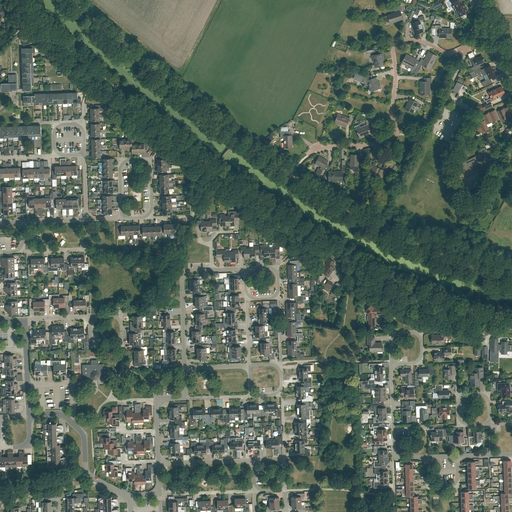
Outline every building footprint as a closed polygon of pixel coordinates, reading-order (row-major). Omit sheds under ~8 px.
[(466,15),(465,14),(468,13),(464,4),(461,5),(460,3),(461,2),(460,0),(450,0),(453,6),(454,5),(455,8),(457,13),(454,14),(453,15),(455,18),(456,18),(461,15),(462,17),(463,18),(466,17),(466,16),(466,15)] [(399,8),(394,10),(395,13),(387,15),(388,19),(389,19),(390,23),(403,19),(400,11),(403,10),(401,5),(398,6),(399,8)] [(425,19),(423,16),(411,20),(413,23),(411,23),(415,34),(423,32),(419,21),(425,19)] [(432,26),(429,33),(435,33),(435,35),(439,35),(439,38),(451,38),(451,29),(441,29),(441,25),(435,25),(435,26),(432,26)] [(429,52),(424,60),(421,59),(414,73),(417,67),(420,69),(422,65),(430,69),(437,56),(429,52)] [(384,60),(382,53),(379,54),(379,55),(374,56),(375,64),(370,65),(371,71),(379,70),(379,66),(384,65),(383,60),(384,60)] [(421,59),(421,58),(419,62),(416,61),(417,60),(406,54),(401,63),(411,68),(410,71),(414,73),(421,59)] [(470,59),(474,67),(485,62),(482,56),(475,59),(474,57),(470,59)] [(492,69),(490,65),(480,70),(483,75),(486,74),(488,79),(481,82),(483,87),(492,83),(490,78),(495,76),(493,72),(494,71),(493,69),(492,69)] [(362,81),(365,83),(366,83),(368,82),(371,92),(381,88),(380,85),(378,85),(376,77),(373,78),(372,75),(365,77),(356,73),(354,78),(362,82),(362,81)] [(16,74),(8,75),(8,83),(8,90),(17,90),(16,74)] [(431,83),(431,78),(424,78),(424,81),(420,81),(420,95),(430,95),(430,83),(431,83)] [(0,83),(1,92),(8,92),(8,90),(8,83),(0,83)] [(27,86),(23,86),(23,91),(32,91),(31,86),(34,86),(34,83),(27,83),(27,86)] [(491,98),(486,101),(487,103),(493,101),(493,100),(505,94),(501,86),(488,92),(491,98)] [(81,98),(78,98),(78,93),(73,93),(73,103),(81,103),(81,98)] [(35,94),(35,96),(35,102),(35,105),(40,105),(43,105),(43,94),(35,94)] [(29,105),(28,103),(35,102),(35,96),(23,96),(24,103),(26,103),(26,105),(29,105)] [(421,105),(423,102),(416,98),(414,101),(410,99),(405,109),(412,113),(417,103),(421,105)] [(89,113),(89,115),(91,115),(100,114),(100,111),(105,111),(105,108),(102,108),(102,105),(95,105),(95,108),(90,108),(91,112),(89,112),(89,113)] [(506,108),(505,107),(503,108),(508,117),(511,115),(511,109),(510,105),(506,108)] [(462,114),(465,113),(463,108),(460,109),(458,106),(456,107),(456,108),(458,112),(462,114)] [(503,108),(502,108),(502,109),(497,111),(502,122),(506,120),(507,119),(506,118),(508,117),(503,108)] [(490,112),(489,111),(488,112),(493,122),(499,119),(495,110),(490,112)] [(488,112),(487,112),(487,113),(482,116),(484,120),(486,124),(487,124),(493,122),(488,112)] [(350,125),(354,116),(350,115),(349,119),(338,114),(334,123),(346,127),(347,124),(350,125)] [(369,129),(372,128),(369,119),(365,121),(367,125),(360,127),(359,124),(354,126),(355,130),(356,129),(357,132),(357,133),(358,133),(360,138),(371,133),(369,129)] [(484,120),(481,121),(480,122),(479,122),(478,122),(482,132),(484,131),(485,132),(486,133),(490,131),(487,124),(486,124),(484,120)] [(105,123),(100,124),(100,121),(94,121),(94,124),(91,124),(91,128),(90,128),(90,129),(89,129),(89,130),(91,130),(100,130),(100,126),(105,126),(105,123)] [(470,125),(470,126),(470,127),(471,129),(472,129),(473,129),(476,135),(482,132),(478,122),(477,123),(476,124),(472,126),(470,125)] [(36,126),(36,127),(36,130),(33,130),(33,137),(41,136),(41,125),(36,126)] [(280,131),(280,137),(284,137),(284,148),(282,148),(287,148),(288,148),(292,148),(292,143),(291,143),(291,141),(292,141),(292,135),(290,135),(290,131),(280,131)] [(268,143),(274,139),(272,134),(265,138),(268,143)] [(90,143),(90,144),(90,146),(92,146),(101,145),(101,142),(106,142),(106,139),(101,139),(100,136),(94,136),(94,139),(92,139),(92,143),(90,143)] [(138,144),(138,153),(142,153),(142,154),(143,154),(144,154),(144,152),(144,150),(147,150),(147,143),(140,144),(140,138),(138,139),(138,144)] [(489,156),(494,154),(492,149),(484,152),(482,148),(478,150),(480,154),(464,161),(457,164),(460,171),(465,169),(465,170),(469,168),(470,170),(474,168),(475,168),(479,166),(480,168),(484,166),(484,167),(489,165),(485,157),(489,155),(489,156)] [(362,162),(358,162),(358,155),(351,155),(351,161),(350,161),(350,166),(350,169),(357,169),(362,169),(362,162)] [(168,159),(168,156),(162,156),(162,159),(157,159),(157,163),(156,163),(156,164),(156,166),(157,166),(167,165),(166,161),(171,161),(171,159),(168,159)] [(321,167),(320,169),(318,168),(314,176),(318,179),(328,161),(319,156),(315,163),(321,167)] [(382,178),(388,166),(385,165),(382,170),(376,167),(378,163),(374,162),(369,171),(382,178)] [(329,180),(329,182),(336,182),(336,180),(342,181),(342,177),(345,177),(345,165),(342,165),(342,172),(329,172),(329,179),(329,180)] [(77,170),(77,166),(71,166),(72,175),(77,175),(77,179),(81,179),(80,170),(77,170)] [(23,178),(23,171),(20,172),(20,168),(14,168),(15,177),(20,177),(20,182),(23,182),(23,178)] [(99,177),(104,177),(104,180),(110,180),(110,177),(113,177),(113,173),(114,173),(114,172),(115,172),(115,171),(113,171),(104,171),(104,175),(99,175),(99,177)] [(166,171),(160,172),(160,178),(158,178),(159,180),(158,180),(158,181),(160,181),(169,181),(169,180),(169,177),(174,177),(174,174),(169,175),(169,174),(166,174),(166,171)] [(113,192),(113,189),(115,189),(115,187),(115,186),(113,186),(104,187),(104,190),(99,190),(99,193),(104,193),(105,193),(105,196),(112,196),(112,192),(113,192)] [(353,199),(359,202),(363,194),(357,191),(353,199)] [(176,196),(171,196),(169,196),(169,193),(162,193),(162,200),(161,200),(161,201),(161,202),(163,202),(172,202),(171,198),(177,198),(176,196)] [(78,194),(78,198),(73,199),(73,207),(79,207),(79,206),(82,206),(82,199),(81,199),(81,194),(78,194)] [(35,196),(29,196),(29,195),(26,195),(26,204),(29,204),(29,208),(35,207),(35,198),(35,196)] [(57,195),(56,195),(53,195),(53,197),(53,204),(56,204),(56,208),(62,208),(62,199),(62,196),(57,196),(57,195)] [(468,209),(463,206),(459,214),(464,217),(468,209)] [(17,211),(13,211),(13,208),(4,209),(4,217),(17,217),(17,211)] [(228,216),(229,226),(234,226),(234,220),(238,220),(241,220),(241,213),(237,213),(236,213),(236,211),(228,211),(228,216)] [(228,216),(225,216),(225,214),(219,215),(220,221),(223,221),(223,226),(229,226),(228,216)] [(207,231),(213,231),(212,226),(217,226),(216,219),(210,219),(210,221),(207,221),(207,231)] [(201,226),(201,232),(207,231),(207,221),(203,221),(203,220),(197,220),(197,226),(201,226)] [(176,226),(176,224),(173,224),(173,223),(171,223),(171,222),(170,222),(170,224),(170,233),(174,233),(174,238),(177,238),(176,233),(180,233),(179,226),(176,226)] [(137,234),(137,239),(140,239),(140,234),(140,233),(143,233),(142,227),(139,227),(139,225),(136,225),(136,224),(134,224),(134,223),(133,223),(133,225),(133,234),(134,234),(137,234)] [(118,235),(125,235),(125,240),(128,240),(128,235),(127,235),(127,226),(124,226),(124,224),(122,224),(121,224),(121,226),(121,228),(118,229),(118,235)] [(156,225),(155,225),(155,226),(155,235),(158,235),(159,240),(161,240),(161,235),(161,233),(164,232),(164,226),(157,226),(157,225),(156,225)] [(279,243),(277,243),(273,243),(273,246),(272,245),(269,245),(270,258),(276,257),(275,254),(280,254),(279,245),(279,243)] [(261,254),(264,254),(264,258),(270,258),(269,245),(260,245),(261,254)] [(249,246),(249,248),(250,258),(256,258),(256,254),(260,254),(259,246),(249,246)] [(249,248),(246,248),(246,247),(241,247),(241,253),(244,253),(244,258),(250,258),(249,248)] [(224,257),(224,262),(230,262),(230,252),(229,249),(227,249),(227,250),(217,251),(217,257),(224,257)] [(233,250),(233,252),(230,252),(230,262),(236,262),(236,256),(239,256),(238,250),(233,250)] [(75,273),(74,267),(78,267),(78,257),(71,258),(71,264),(68,264),(68,275),(73,275),(75,273)] [(85,264),(84,257),(78,257),(78,267),(82,267),(82,270),(83,270),(83,276),(88,276),(88,270),(88,264),(85,264)] [(48,265),(48,271),(58,271),(58,267),(58,258),(51,258),(51,265),(48,265)] [(62,270),(68,270),(67,264),(64,264),(64,258),(58,258),(58,267),(62,267),(62,270)] [(329,277),(332,271),(332,270),(334,267),(332,266),(335,262),(329,258),(321,272),(329,277)] [(32,274),(32,272),(34,272),(34,268),(38,268),(38,259),(31,259),(32,266),(29,266),(29,274),(32,274)] [(38,268),(42,268),(42,269),(43,270),(45,270),(45,272),(48,272),(47,265),(44,265),(44,259),(38,259),(38,268)] [(297,272),(297,267),(300,267),(301,266),(301,265),(300,264),(299,264),(299,260),(293,261),(293,265),(288,265),(288,272),(297,272)] [(297,277),(297,272),(288,272),(288,279),(298,279),(298,281),(304,281),(304,278),(300,278),(300,276),(297,277)] [(228,278),(229,278),(229,284),(238,283),(238,278),(235,278),(234,275),(228,275),(228,278)] [(194,279),(190,280),(190,285),(199,285),(199,279),(200,279),(200,276),(194,276),(194,279)] [(323,286),(324,287),(323,288),(328,292),(333,283),(328,280),(327,283),(324,282),(324,283),(323,286)] [(297,291),(297,286),(305,285),(304,281),(298,281),(298,284),(288,284),(289,291),(297,291)] [(229,289),(228,289),(228,292),(235,292),(235,289),(239,289),(238,283),(229,284),(229,289)] [(191,291),(194,291),(194,294),(201,293),(201,290),(200,290),(199,285),(190,285),(191,291)] [(239,295),(235,295),(235,292),(228,292),(226,292),(226,296),(227,296),(227,301),(239,301),(239,295)] [(195,297),(195,302),(205,302),(208,302),(207,296),(204,296),(201,296),(201,293),(194,294),(194,297),(195,297)] [(69,294),(69,295),(69,301),(74,300),(74,309),(80,309),(79,300),(76,300),(76,296),(72,296),(72,294),(69,294)] [(62,296),(63,298),(59,298),(59,307),(65,307),(65,302),(65,298),(66,298),(66,302),(69,302),(69,301),(69,295),(62,296)] [(83,295),(83,300),(79,300),(80,309),(86,309),(86,302),(89,302),(89,295),(83,295)] [(56,296),(49,296),(49,299),(49,302),(52,302),(52,298),(54,298),(54,302),(54,307),(59,307),(59,298),(56,298),(56,296)] [(34,304),(34,311),(40,311),(39,301),(36,301),(36,299),(32,300),(32,298),(29,298),(29,306),(32,306),(32,304),(34,304)] [(43,299),(43,301),(39,301),(40,311),(45,311),(45,305),(45,304),(46,304),(46,305),(49,305),(49,302),(49,299),(43,299)] [(286,303),(286,310),(298,310),(298,303),(303,303),(303,300),(299,300),(296,300),(296,303),(286,303)] [(236,309),(236,306),(239,306),(239,301),(227,301),(227,307),(229,306),(229,308),(226,308),(226,310),(236,309)] [(196,308),(199,308),(199,311),(209,310),(213,310),(213,307),(205,307),(205,302),(195,302),(196,308)] [(263,308),(259,308),(259,314),(269,314),(268,308),(270,308),(269,303),(263,303),(263,305),(263,308)] [(365,311),(368,314),(369,326),(375,326),(375,316),(376,314),(383,314),(382,308),(374,308),(371,305),(365,311)] [(235,312),(236,312),(236,309),(226,310),(226,318),(235,318),(235,312)] [(200,314),(196,314),(196,319),(205,319),(208,319),(208,314),(209,313),(209,310),(199,311),(200,314)] [(298,310),(286,310),(287,317),(296,317),(296,319),(303,319),(303,316),(300,316),(300,313),(299,313),(299,310),(298,310)] [(133,316),(134,321),(143,321),(142,316),(144,316),(144,312),(137,313),(137,316),(133,316)] [(160,315),(161,315),(161,320),(170,320),(170,315),(166,315),(166,312),(159,312),(160,315)] [(260,319),(259,319),(259,323),(266,322),(270,322),(270,319),(269,319),(269,314),(259,314),(260,319)] [(223,324),(225,324),(225,327),(232,327),(232,324),(235,323),(235,318),(226,318),(223,318),(223,324)] [(196,325),(195,325),(195,328),(202,328),(202,325),(205,324),(205,319),(196,319),(196,325)] [(287,322),(287,329),(296,329),(296,324),(301,324),(301,322),(303,322),(303,319),(296,319),(297,322),(287,322)] [(164,326),(165,329),(171,329),(171,326),(170,326),(170,320),(161,320),(161,326),(164,326)] [(133,330),(140,330),(141,330),(141,327),(143,327),(143,321),(134,321),(130,321),(130,326),(132,326),(132,327),(133,327),(133,330)] [(259,326),(255,326),(256,331),(265,331),(264,326),(266,326),(266,322),(259,323),(259,326)] [(58,326),(52,326),(52,334),(49,334),(50,344),(55,344),(55,338),(56,338),(56,336),(59,336),(58,326)] [(65,333),(64,326),(58,326),(59,336),(62,336),(62,337),(63,339),(64,339),(64,342),(65,342),(65,344),(68,344),(67,341),(68,341),(68,336),(68,333),(65,333)] [(225,330),(226,330),(226,335),(236,335),(235,329),(232,330),(232,327),(225,327),(225,330)] [(74,342),(74,338),(78,338),(77,328),(71,329),(71,335),(68,336),(68,341),(68,343),(74,342)] [(84,335),(84,328),(77,328),(78,338),(81,338),(82,342),(84,342),(88,342),(88,335),(84,335)] [(196,331),(192,331),(192,337),(201,336),(201,331),(202,331),(202,328),(195,328),(196,331)] [(34,330),(34,335),(31,335),(31,344),(40,344),(40,339),(40,329),(34,330)] [(49,337),(46,337),(46,329),(40,329),(40,339),(44,339),(44,344),(49,344),(49,337)] [(166,332),(166,337),(175,337),(175,332),(171,332),(171,329),(165,329),(165,332),(166,332)] [(287,329),(287,336),(297,336),(297,338),(299,338),(303,338),(303,333),(296,334),(296,329),(287,329)] [(133,333),(129,333),(130,339),(141,338),(141,330),(140,330),(133,330),(133,333)] [(431,335),(432,343),(436,343),(436,344),(444,344),(443,337),(448,337),(448,330),(442,331),(442,335),(431,335)] [(256,337),(259,337),(259,340),(266,339),(270,339),(270,336),(267,336),(267,331),(265,331),(256,331),(256,337)] [(236,335),(226,335),(227,341),(227,344),(229,344),(230,344),(237,344),(237,340),(236,340),(236,335)] [(192,342),(196,342),(196,345),(203,345),(203,342),(201,342),(201,336),(192,337),(192,342)] [(166,343),(165,343),(165,346),(172,346),(172,343),(175,343),(175,337),(166,337),(166,343)] [(375,337),(367,337),(367,347),(369,348),(370,348),(370,352),(377,351),(377,352),(383,352),(383,346),(382,346),(381,343),(375,343),(375,337)] [(130,344),(133,344),(134,347),(140,347),(142,347),(141,338),(130,339),(130,344)] [(498,362),(498,352),(498,350),(501,350),(501,354),(507,354),(507,351),(511,351),(511,344),(507,345),(507,342),(501,342),(501,345),(499,345),(499,344),(498,344),(498,338),(492,338),(491,345),(490,352),(490,362),(498,362)] [(260,343),(261,343),(261,348),(270,348),(270,342),(266,342),(266,339),(259,340),(260,343)] [(241,346),(237,347),(237,344),(230,344),(229,344),(229,352),(241,352),(241,346)] [(203,345),(196,345),(196,348),(197,348),(197,354),(206,353),(206,345),(203,345)] [(164,355),(167,355),(176,354),(176,349),(172,349),(172,346),(165,346),(163,346),(163,349),(164,349),(164,355)] [(134,350),(135,350),(135,356),(144,355),(144,350),(140,350),(140,347),(134,347),(134,350)] [(274,353),(270,353),(270,348),(261,348),(261,354),(264,354),(265,357),(269,357),(269,359),(274,359),(274,353)] [(297,352),(296,348),(288,348),(288,355),(296,355),(296,357),(304,357),(304,354),(300,354),(300,352),(297,352)] [(434,352),(434,359),(444,359),(444,355),(451,354),(451,348),(444,349),(444,352),(434,352)] [(237,358),(241,358),(241,352),(229,352),(230,361),(237,361),(237,358)] [(197,354),(198,359),(201,359),(201,362),(208,362),(208,359),(207,359),(206,353),(197,354)] [(176,354),(167,355),(164,355),(164,360),(162,360),(162,363),(173,363),(172,360),(176,360),(176,354)] [(145,361),(144,361),(144,355),(135,356),(135,361),(135,363),(134,363),(134,366),(141,366),(141,364),(145,364),(145,361)] [(92,360),(91,361),(92,364),(84,365),(82,366),(83,380),(83,381),(91,377),(94,380),(97,380),(100,377),(108,380),(108,365),(106,364),(98,364),(98,361),(97,360),(92,360)] [(54,375),(60,375),(60,364),(60,361),(51,362),(51,365),(51,370),(54,370),(54,375)] [(377,364),(371,364),(369,364),(369,368),(372,368),(372,370),(375,370),(375,374),(385,373),(384,367),(378,367),(377,364)] [(306,368),(298,368),(299,374),(308,374),(308,371),(311,371),(310,365),(306,365),(306,368)] [(429,369),(419,369),(419,372),(415,372),(416,379),(422,379),(422,376),(429,376),(429,374),(433,374),(433,370),(434,370),(433,365),(428,365),(429,369)] [(452,379),(451,374),(455,374),(455,372),(455,365),(451,365),(448,366),(448,369),(444,369),(444,379),(452,379)] [(471,386),(480,386),(479,377),(483,377),(483,367),(474,368),(474,370),(475,370),(475,373),(469,373),(469,378),(470,378),(471,386)] [(411,370),(401,370),(401,376),(405,376),(405,383),(410,383),(410,385),(415,385),(414,376),(411,377),(411,370)] [(372,384),(378,384),(378,380),(385,380),(385,373),(375,374),(375,378),(372,378),(372,384)] [(299,374),(299,380),(304,380),(304,383),(301,383),(308,383),(311,383),(311,377),(308,377),(308,374),(299,374)] [(311,383),(308,383),(301,383),(301,386),(296,387),(296,393),(305,392),(308,392),(308,387),(312,387),(312,383),(311,383)] [(509,388),(508,387),(508,386),(505,383),(498,383),(498,388),(500,390),(501,389),(502,390),(502,397),(508,397),(510,396),(510,393),(510,392),(510,390),(509,389),(509,388)] [(365,389),(371,388),(371,390),(376,390),(376,394),(385,393),(385,387),(378,387),(378,384),(372,384),(365,384),(365,389)] [(449,395),(450,394),(449,393),(449,390),(442,391),(442,385),(435,385),(435,392),(437,393),(439,393),(439,398),(449,397),(449,395)] [(15,396),(15,393),(14,390),(18,390),(18,387),(5,387),(1,387),(2,396),(15,396)] [(414,397),(413,389),(406,389),(401,389),(401,395),(406,395),(406,398),(414,397)] [(305,395),(305,392),(296,393),(296,398),(302,398),(302,400),(309,400),(309,401),(313,401),(313,396),(310,395),(305,395)] [(379,400),(386,400),(385,393),(376,394),(376,397),(373,398),(373,404),(379,404),(379,400)] [(506,404),(498,404),(499,412),(508,411),(508,412),(509,413),(511,412),(511,400),(506,401),(506,404)] [(277,410),(277,403),(271,404),(271,413),(271,416),(277,416),(277,415),(277,417),(281,416),(281,410),(277,410)] [(175,407),(169,407),(169,413),(178,413),(178,410),(181,410),(181,407),(187,407),(187,404),(175,404),(175,407)] [(244,411),(244,414),(244,420),(247,420),(247,417),(250,417),(250,414),(253,413),(253,404),(247,405),(247,411),(244,411)] [(253,416),(256,416),(262,416),(262,410),(259,410),(259,404),(253,404),(253,413),(253,416)] [(265,404),(265,410),(262,410),(262,416),(268,416),(268,413),(271,413),(271,404),(265,404)] [(444,407),(444,404),(436,404),(436,409),(439,409),(439,415),(442,415),(442,419),(447,419),(447,415),(449,414),(449,407),(444,407)] [(375,411),(375,414),(386,413),(386,407),(379,408),(379,405),(371,405),(371,411),(375,411)] [(402,422),(411,421),(411,409),(412,409),(412,405),(405,405),(406,408),(402,408),(402,422)] [(127,419),(127,421),(128,422),(132,422),(132,419),(133,419),(132,413),(132,410),(130,410),(130,406),(123,407),(124,412),(127,412),(127,419)] [(152,415),(152,406),(149,406),(146,406),(146,409),(143,409),(143,413),(143,418),(144,418),(149,418),(149,415),(152,415)] [(427,419),(426,406),(416,406),(416,416),(420,416),(420,419),(427,419)] [(104,409),(104,411),(103,411),(103,418),(107,418),(107,417),(116,417),(119,417),(119,414),(112,414),(112,411),(108,411),(108,409),(106,408),(104,409)] [(223,415),(223,408),(217,409),(217,418),(220,418),(220,421),(223,421),(223,422),(226,422),(226,415),(223,415)] [(229,408),(229,415),(226,415),(226,422),(230,422),(230,420),(235,420),(235,417),(235,408),(229,408)] [(241,414),(241,408),(235,408),(235,417),(238,417),(238,420),(244,420),(244,414),(241,414)] [(196,421),(196,418),(199,418),(199,409),(193,409),(193,416),(189,416),(189,425),(194,424),(194,422),(196,421)] [(205,421),(205,424),(208,424),(208,415),(205,415),(205,409),(199,409),(199,418),(202,418),(202,421),(205,421)] [(211,409),(211,415),(208,415),(208,424),(212,424),(212,421),(214,421),(214,418),(217,418),(217,409),(211,409)] [(309,410),(306,410),(297,410),(297,416),(304,416),(304,419),(306,419),(309,419),(309,410)] [(170,419),(176,419),(176,422),(185,422),(182,422),(182,416),(179,416),(178,413),(169,413),(170,419)] [(386,413),(375,414),(375,417),(373,417),(373,420),(369,420),(369,424),(372,424),(374,424),(373,423),(380,423),(380,420),(386,419),(386,413)] [(113,427),(117,427),(120,426),(120,420),(116,420),(116,417),(107,417),(107,418),(107,424),(109,424),(113,427)] [(301,422),(294,423),(295,429),(304,428),(307,428),(306,419),(304,419),(301,419),(301,422)] [(176,425),(170,425),(170,431),(179,431),(179,428),(185,427),(185,422),(176,422),(176,425)] [(56,423),(43,424),(44,435),(57,434),(56,423)] [(373,426),(374,435),(387,434),(387,429),(380,429),(380,426),(373,426)] [(295,435),(301,434),(301,437),(307,437),(307,431),(304,431),(304,428),(295,429),(295,435)] [(442,436),(447,436),(446,428),(438,429),(438,432),(431,432),(431,434),(430,434),(430,435),(431,435),(431,441),(442,441),(442,436)] [(170,437),(177,437),(177,440),(183,440),(189,440),(188,436),(182,437),(182,434),(179,434),(179,431),(170,431),(170,437)] [(482,443),(481,442),(480,431),(473,431),(473,436),(474,437),(473,438),(469,438),(469,445),(476,445),(479,447),(482,443)] [(461,443),(461,444),(461,445),(462,445),(467,445),(467,438),(464,438),(463,432),(460,432),(456,432),(456,435),(453,436),(453,443),(459,442),(459,443),(461,443)] [(99,438),(101,438),(101,443),(104,443),(117,443),(117,440),(110,440),(110,437),(109,437),(109,433),(99,433),(99,438)] [(57,445),(57,434),(44,435),(44,446),(47,446),(47,445),(57,445)] [(239,438),(239,441),(236,441),(236,450),(242,450),(242,444),(245,444),(245,437),(245,434),(241,434),(242,438),(239,438)] [(374,435),(374,444),(383,444),(383,440),(387,440),(387,434),(374,435)] [(275,436),(275,439),(272,440),(272,449),(278,448),(278,442),(282,442),(282,436),(275,436)] [(128,450),(133,450),(134,450),(133,444),(134,444),(133,441),(131,441),(131,437),(125,438),(125,441),(122,441),(122,444),(125,444),(125,450),(128,450)] [(150,449),(153,449),(153,437),(147,437),(147,440),(144,440),(144,444),(145,449),(150,449)] [(254,440),(251,440),(251,437),(245,437),(245,444),(248,444),(248,449),(254,449),(254,440)] [(257,437),(257,440),(254,440),(254,449),(260,449),(260,443),(263,443),(263,437),(257,437)] [(269,437),(266,437),(263,437),(263,443),(266,443),(266,449),(272,449),(272,440),(269,440),(269,437)] [(301,440),(295,441),(295,447),(304,446),(304,443),(307,443),(307,437),(301,437),(301,440)] [(224,447),(227,447),(227,444),(227,438),(224,438),(224,439),(221,439),(221,444),(218,444),(218,454),(224,453),(224,447)] [(233,438),(230,438),(227,438),(227,444),(230,443),(230,450),(236,450),(236,441),(233,441),(233,438)] [(206,454),(206,449),(209,449),(209,442),(209,439),(206,439),(206,442),(200,442),(200,445),(200,454),(206,454)] [(212,448),(212,454),(218,454),(218,444),(215,445),(215,442),(213,442),(212,439),(209,439),(209,442),(209,449),(212,448)] [(177,443),(170,443),(171,449),(180,449),(180,446),(183,446),(183,440),(177,440),(177,443)] [(194,449),(194,454),(200,454),(200,445),(197,445),(197,442),(191,442),(191,449),(194,449)] [(57,445),(47,445),(47,446),(47,456),(60,456),(60,445),(57,445)] [(310,452),(308,452),(307,449),(304,449),(304,446),(295,447),(295,453),(302,452),(302,455),(310,455),(310,452)] [(385,446),(380,447),(373,447),(374,453),(378,453),(378,457),(388,456),(387,450),(385,450),(385,446)] [(121,456),(121,454),(121,450),(117,451),(117,448),(114,448),(108,448),(108,449),(108,454),(115,454),(115,457),(117,457),(121,456)] [(183,452),(180,452),(180,449),(171,449),(171,455),(177,455),(178,458),(183,458),(183,452)] [(25,456),(24,452),(22,452),(22,466),(28,466),(28,464),(32,464),(31,455),(28,455),(28,456),(25,456)] [(47,456),(48,467),(61,467),(60,456),(47,456)] [(378,457),(378,460),(374,461),(374,467),(381,467),(381,463),(388,463),(388,456),(378,457)] [(118,470),(118,467),(114,467),(114,464),(116,464),(116,460),(109,461),(109,464),(105,464),(105,470),(109,470),(118,470)] [(154,467),(151,467),(148,467),(148,471),(145,471),(145,474),(146,480),(151,480),(151,474),(154,473),(154,467)] [(134,474),(135,474),(135,471),(132,471),(132,468),(126,468),(126,474),(129,474),(129,480),(135,480),(134,474)] [(388,477),(388,471),(381,471),(381,468),(374,468),(374,474),(378,474),(379,478),(388,477)] [(121,473),(118,473),(118,470),(109,470),(109,476),(111,476),(113,478),(115,476),(122,476),(121,473)] [(379,478),(379,481),(373,482),(374,488),(382,488),(382,484),(389,484),(388,477),(379,478)] [(77,503),(77,502),(81,502),(81,497),(84,497),(83,493),(75,494),(75,497),(68,497),(68,503),(75,502),(75,503),(77,503)] [(297,497),(291,497),(292,502),(301,502),(301,499),(304,499),(304,497),(305,496),(304,493),(297,494),(297,497)] [(267,500),(270,500),(270,503),(279,503),(279,497),(273,498),(273,494),(266,495),(266,498),(267,498),(267,500)] [(99,508),(112,508),(111,497),(98,497),(99,508)] [(39,502),(39,507),(41,507),(42,507),(45,507),(51,507),(52,506),(51,501),(46,502),(46,498),(36,498),(37,502),(39,502)] [(175,501),(169,501),(169,507),(178,507),(181,507),(181,501),(184,501),(184,498),(174,498),(175,501)] [(240,498),(234,499),(235,504),(232,504),(232,506),(232,511),(235,511),(235,507),(240,507),(240,498)] [(246,504),(246,498),(240,498),(240,507),(244,507),(244,511),(249,511),(249,504),(246,504)] [(217,500),(217,506),(214,506),(214,511),(217,511),(223,511),(223,500),(217,500)] [(228,506),(228,500),(223,500),(223,511),(229,511),(228,511),(231,511),(232,511),(232,506),(228,506)] [(200,511),(200,510),(206,510),(205,501),(200,501),(200,507),(197,507),(197,511),(200,511)] [(211,506),(211,501),(205,501),(206,510),(211,509),(211,511),(214,511),(214,506),(211,506)] [(292,502),(292,508),(297,508),(298,511),(299,511),(305,511),(305,507),(304,508),(304,505),(301,505),(301,502),(292,502)] [(270,503),(270,506),(267,506),(267,509),(266,509),(266,511),(273,511),(274,511),(274,509),(279,508),(279,503),(270,503)]
